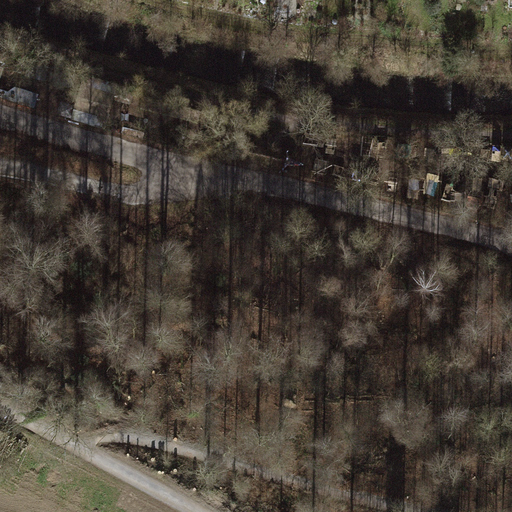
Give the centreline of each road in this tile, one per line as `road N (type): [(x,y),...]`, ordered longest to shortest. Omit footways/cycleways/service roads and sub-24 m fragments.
road 1 (residential): [(511,254),(162,162)]
road 2 (track): [(0,405),(197,511)]
road 3 (track): [(0,167),(134,198),(154,183),(162,162)]
road 4 (residential): [(0,114),(162,162)]
